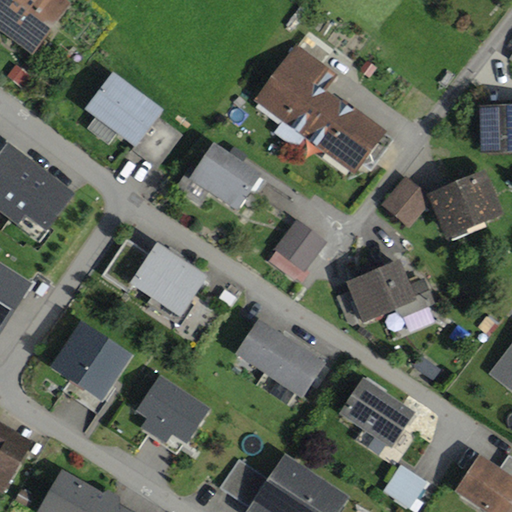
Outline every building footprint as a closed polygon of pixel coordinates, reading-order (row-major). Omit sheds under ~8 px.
[(65,0),(0,0),(0,31),(34,57),(74,6),(65,0)] [(298,45),(256,102),(357,174),(387,132),(330,92),(341,76),(298,45)] [(114,74),(86,111),(133,146),(137,149),(160,117),(164,112),(114,74)] [(511,105),(478,106),(479,157),(511,156),(511,105)] [(184,137),(160,117),(137,149),(133,146),(131,150),(158,170),(184,137)] [(77,193),(10,145),(6,150),(0,146),(0,213),(41,243),(77,193)] [(213,145),(192,178),(186,175),(176,190),(202,207),(210,195),(240,214),(263,177),(213,145)] [(506,217),(487,171),(427,196),(431,205),(446,242),(506,217)] [(427,196),(406,177),(382,206),(410,229),(431,205),(427,196)] [(298,220),(274,251),(278,253),(271,262),(295,281),(302,272),(305,274),(328,243),(298,220)] [(131,295),(135,289),(182,320),(210,278),(158,244),(151,255),(128,240),(103,277),(131,295)] [(349,292),(335,297),(349,331),(398,310),(402,319),(436,305),(425,280),(411,286),(401,261),(346,284),(349,292)] [(259,320),(235,357),(302,402),(327,365),(259,320)] [(134,357),(82,322),(50,370),(103,404),(134,357)] [(511,346),(491,374),(511,390),(511,346)] [(211,410),(161,376),(136,413),(147,420),(141,429),(177,453),(184,443),(188,445),(211,410)] [(364,379),(340,416),(393,451),(417,413),(364,379)] [(0,453),(1,454),(0,455),(0,491),(3,493),(33,441),(0,422),(0,453)] [(248,510),(246,511),(342,511),(352,498),(285,454),(269,478),(240,458),(218,491),(248,510)] [(481,457),(457,494),(485,511),(511,511),(511,456),(509,455),(500,469),(481,457)] [(402,466),(384,493),(410,510),(428,483),(402,466)] [(104,496),(63,472),(39,511),(131,511),(117,504),(120,499),(107,492),(104,496)]
